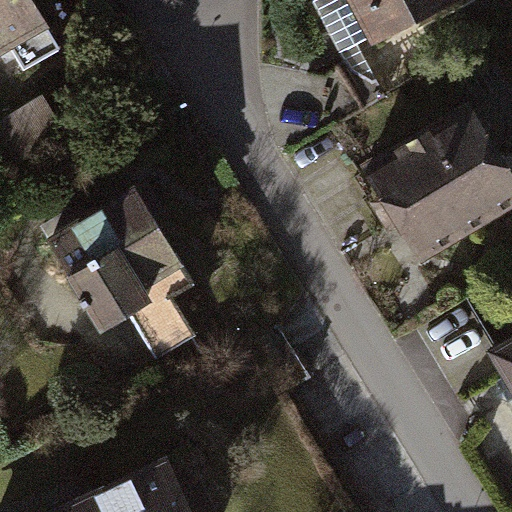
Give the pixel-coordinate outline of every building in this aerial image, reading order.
[(23,0),(0,0),(0,58),(43,35),(23,0)] [(338,0),(364,51),(462,4),(459,0),(338,0)] [(511,185),(470,111),(361,172),(413,263),(511,207),(511,185)] [(139,188),(47,243),(109,346),(201,290),(139,188)] [(511,336),(483,353),(511,402),(511,336)] [(189,511),(167,464),(62,511),(189,511)]
